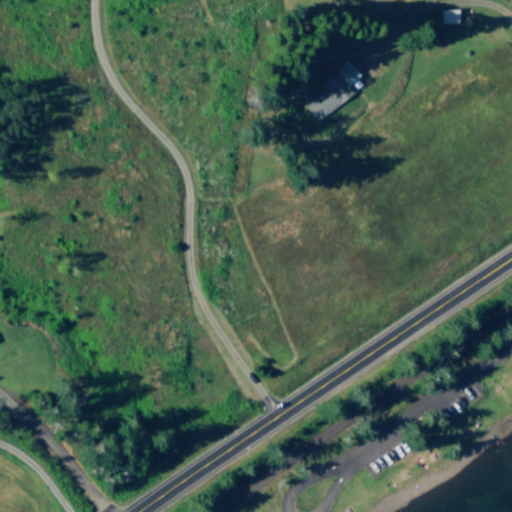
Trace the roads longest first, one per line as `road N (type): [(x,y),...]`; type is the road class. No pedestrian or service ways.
road 1 (tertiary): [(129,511),(511,250)]
road 2 (residential): [(227,511),(511,322)]
